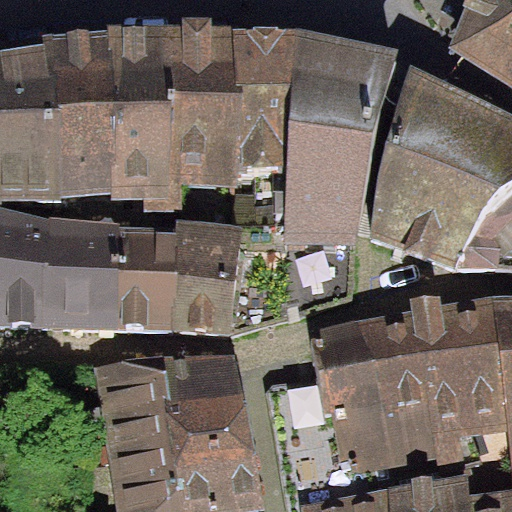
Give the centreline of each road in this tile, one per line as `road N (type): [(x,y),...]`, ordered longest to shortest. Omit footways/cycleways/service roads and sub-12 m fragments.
road 1 (residential): [(0,357),(248,347),(420,300),(511,299)]
road 2 (residential): [(332,14),(413,50),(511,113)]
road 3 (residential): [(183,0),(332,14)]
road 4 (residential): [(0,13),(128,0)]
